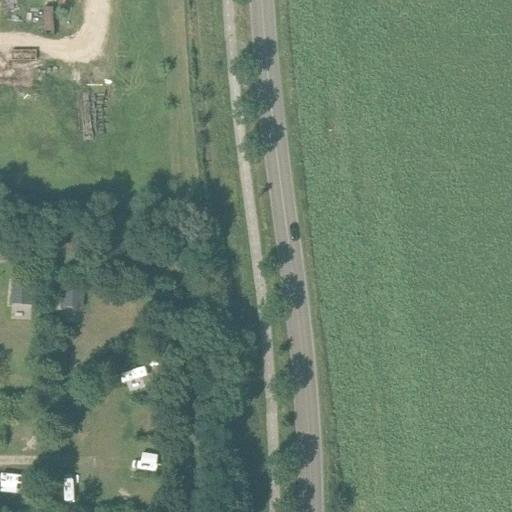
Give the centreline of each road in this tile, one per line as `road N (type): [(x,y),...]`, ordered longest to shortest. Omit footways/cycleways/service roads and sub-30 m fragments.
road 1 (secondary): [(309,511),(305,397),(262,0)]
road 2 (unknown): [(0,247),(135,249),(181,276),(193,369),(190,511)]
